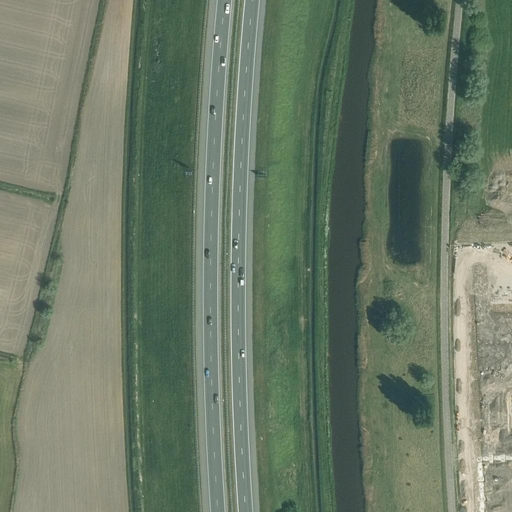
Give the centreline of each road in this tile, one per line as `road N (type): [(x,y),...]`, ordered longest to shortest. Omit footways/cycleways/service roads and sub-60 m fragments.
road 1 (motorway): [(245,511),(237,282),(252,0)]
road 2 (motorway): [(224,0),(210,226),(217,511)]
